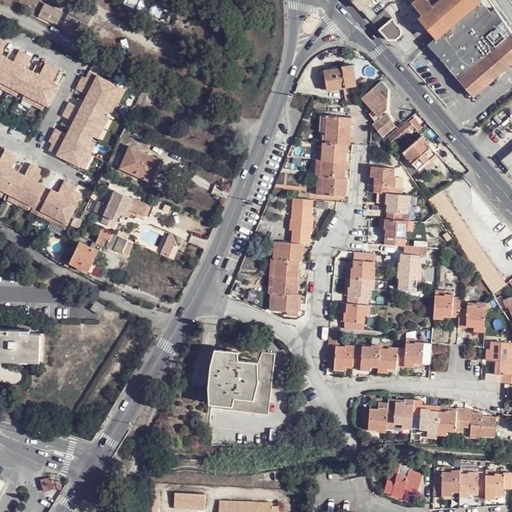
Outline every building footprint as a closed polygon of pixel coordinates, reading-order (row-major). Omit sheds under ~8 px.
[(352,0),(360,9),(367,3),(370,0),(352,0)] [(415,0),(412,3),(423,16),(421,18),(437,36),(481,1),(480,0),(415,0)] [(455,83),(468,101),(511,63),(511,33),(488,0),(480,0),(481,1),(437,36),(428,44),(455,83)] [(367,3),(360,9),(371,21),(377,16),(367,3)] [(63,15),(45,5),(40,14),(58,24),(63,15)] [(93,16),(73,6),(60,29),(81,40),(93,16)] [(377,16),(371,21),(379,31),(393,19),(385,9),(377,16)] [(379,31),(387,40),(393,40),(395,40),(397,39),(401,36),(402,30),(393,19),(379,31)] [(53,87),(56,83),(53,82),(59,70),(46,63),(40,75),(27,68),(33,56),(20,50),(14,61),(1,54),(7,43),(0,38),(0,80),(10,86),(20,91),(26,94),(35,99),(45,105),(48,106),(58,89),(53,87)] [(345,97),(354,93),(358,92),(353,65),(342,67),(342,68),(324,71),(328,91),(344,88),(345,97)] [(116,101),(123,88),(90,71),(86,77),(83,76),(76,89),(88,95),(81,108),(70,102),(63,115),(74,121),(71,127),(67,134),(56,128),(52,135),(49,141),(52,143),(49,150),(81,167),(89,153),(85,151),(90,142),(93,135),(104,115),(107,109),(112,99),(116,101)] [(0,87),(17,96),(20,91),(10,86),(0,80),(0,87)] [(363,99),(380,117),(387,111),(399,101),(381,81),(363,99)] [(125,89),(123,88),(116,101),(118,102),(118,103),(125,89)] [(353,99),(355,97),(354,93),(345,97),(346,101),(349,102),(353,99)] [(42,110),(45,105),(35,99),(26,94),(23,99),(33,105),(42,110)] [(298,136),(308,97),(293,94),(284,132),(298,136)] [(112,112),(118,102),(116,101),(112,99),(107,109),(112,112)] [(357,104),(374,124),(381,118),(380,117),(363,99),(357,104)] [(426,120),(419,112),(402,127),(403,128),(408,134),(409,135),(426,120)] [(109,118),(104,115),(93,135),(99,138),(109,118)] [(324,141),(346,143),(348,143),(350,117),(327,115),(325,132),(324,141)] [(374,124),(383,137),(393,129),(391,127),(393,125),(387,117),(384,119),(383,117),(381,118),(374,124)] [(395,147),(408,134),(403,128),(389,140),(395,147)] [(419,169),(432,158),(438,153),(423,136),(404,152),(419,169)] [(345,159),(346,143),(324,141),(322,141),(321,157),(345,159)] [(91,154),(96,144),(90,142),(85,151),(89,153),(91,154)] [(160,160),(130,147),(121,169),(152,181),(160,160)] [(0,188),(4,191),(10,193),(30,204),(33,205),(30,211),(38,215),(41,209),(53,216),(51,219),(65,227),(82,194),(76,191),(78,188),(65,181),(59,192),(39,182),(45,170),(38,167),(31,163),(25,175),(12,168),(18,156),(12,153),(6,149),(0,160),(0,188)] [(511,150),(503,159),(511,168),(511,150)] [(419,169),(404,152),(399,156),(414,173),(419,169)] [(91,154),(89,153),(81,167),(84,168),(92,154),(91,154)] [(344,177),(345,159),(321,157),(320,175),(322,175),(344,177)] [(436,163),(432,158),(419,169),(422,173),(436,163)] [(393,167),(375,166),(374,176),(375,176),(373,191),(381,192),(386,192),(390,192),(390,185),(394,185),(395,176),(393,176),(393,167)] [(347,177),(344,177),(322,175),(321,194),(345,195),(347,177)] [(116,191),(109,205),(105,215),(104,216),(115,221),(118,217),(123,219),(128,209),(135,212),(140,202),(116,191)] [(442,191),(429,200),(492,294),(501,287),(506,283),(442,191)] [(408,194),(390,192),(386,192),(385,204),(387,204),(385,218),(402,219),(403,213),(408,213),(409,205),(406,205),(408,194)] [(7,199),(27,209),(30,204),(10,193),(7,199)] [(311,214),(313,214),(314,199),(294,197),(292,219),(290,218),(289,229),(293,229),(292,242),(305,244),(311,244),(312,231),(314,231),(315,219),(311,219),(311,214)] [(152,208),(140,202),(135,212),(147,218),(152,208)] [(105,215),(109,205),(103,203),(99,211),(105,215)] [(51,219),(53,216),(41,209),(38,215),(50,222),(51,219)] [(403,219),(402,219),(385,218),(384,218),(383,229),(385,229),(383,243),(400,244),(400,238),(405,239),(405,230),(402,229),(403,219)] [(64,229),(65,227),(51,219),(50,222),(64,229)] [(128,239),(102,227),(101,231),(96,243),(102,245),(105,239),(108,241),(105,247),(122,253),(128,239)] [(160,255),(169,259),(178,239),(168,235),(160,255)] [(305,244),(292,242),(278,241),(277,258),(301,260),(304,260),(305,244)] [(95,249),(90,246),(81,242),(71,262),(88,271),(98,251),(95,249)] [(419,267),(422,267),(423,254),(427,255),(428,247),(404,245),(403,253),(400,253),(400,260),(403,261),(402,267),(398,267),(397,277),(399,278),(398,290),(417,292),(418,277),(419,267)] [(349,266),(348,275),(371,277),(372,269),(374,270),(375,261),(373,260),(373,252),(355,251),(353,266),(349,266)] [(301,260),(277,258),(276,258),(275,275),(300,277),(301,260)] [(299,295),(300,277),(275,275),(275,286),(269,286),(269,292),(271,292),(276,293),(299,295)] [(371,277),(348,275),(346,287),(349,287),(347,301),(367,302),(369,303),(371,288),(371,277)] [(511,284),(509,281),(506,283),(501,287),(504,291),(502,293),(505,296),(511,290),(511,284)] [(301,295),(299,295),(276,293),(274,310),(300,312),(301,295)] [(452,319),(460,320),(461,310),(462,296),(454,296),(454,293),(447,293),(447,295),(436,295),(434,314),(444,314),(444,316),(453,316),(452,319)] [(511,312),(511,297),(503,300),(507,308),(510,307),(511,312)] [(344,310),(343,319),(345,319),(345,326),(364,328),(365,313),(367,313),(367,302),(347,301),(346,311),(344,310)] [(484,330),(485,309),(476,309),(477,307),(467,307),(467,310),(461,310),(460,320),(459,330),(466,330),(466,327),(475,327),(475,329),(484,330)] [(42,331),(0,330),(0,357),(41,358),(42,331)] [(354,365),(355,344),(346,343),(346,346),(337,345),(338,339),(338,333),(330,332),(328,360),(336,361),(336,365),(346,366),(346,365),(354,365)] [(511,360),(510,360),(511,349),(511,341),(491,340),(490,349),(490,359),(498,360),(497,364),(496,364),(495,373),(502,373),(501,381),(511,382),(511,360)] [(406,341),(405,346),(405,361),(414,362),(431,363),(433,341),(414,341),(414,342),(406,341)] [(380,346),(381,343),(372,343),(372,345),(355,344),(354,365),(361,366),(372,367),(372,365),(379,365),(380,346)] [(380,346),(379,365),(379,368),(389,369),(389,368),(395,368),(395,364),(404,365),(405,361),(405,346),(389,345),(389,347),(380,346)] [(272,415),(277,354),(266,353),(265,359),(262,361),(241,359),(242,350),(219,348),(215,360),(212,389),(213,402),(215,402),(215,409),(272,415)] [(413,425),(413,415),(413,410),(404,409),(404,407),(397,407),(397,399),(389,398),(389,402),(388,408),(387,428),(387,429),(402,430),(403,429),(403,425),(413,425)] [(413,410),(414,400),(405,400),(404,407),(404,409),(413,410)] [(438,431),(440,409),(429,408),(429,406),(421,406),(422,400),(414,400),(413,410),(413,415),(421,416),(420,429),(429,429),(429,430),(438,431)] [(462,432),(463,427),(465,406),(456,406),(456,407),(449,407),(448,407),(447,410),(440,409),(438,431),(447,432),(447,431),(462,432)] [(481,433),(481,436),(494,438),(496,417),(483,416),(483,413),(473,413),(473,407),(465,406),(463,427),(471,428),(470,433),(481,433)] [(387,428),(388,408),(379,407),(379,408),(369,408),(369,414),(362,413),(361,429),(377,430),(377,427),(387,428)] [(381,491),(390,493),(391,491),(403,494),(404,486),(415,488),(420,469),(406,466),(404,473),(395,471),(396,464),(388,462),(381,491)] [(461,489),(460,469),(452,469),(452,466),(433,467),(433,498),(442,498),(442,495),(452,494),(453,489),(461,489)] [(468,469),(460,469),(461,489),(461,499),(470,498),(470,493),(477,493),(478,495),(486,495),(486,474),(476,474),(476,472),(469,472),(468,469)] [(486,474),(486,495),(486,498),(497,498),(497,494),(511,493),(511,471),(503,472),(496,473),(496,474),(486,474)] [(157,511),(161,491),(146,488),(142,511),(157,511)] [(207,491),(177,490),(177,507),(206,508),(207,491)] [(272,502),(221,499),(219,511),(280,511),(281,505),(272,504),(272,502)]
